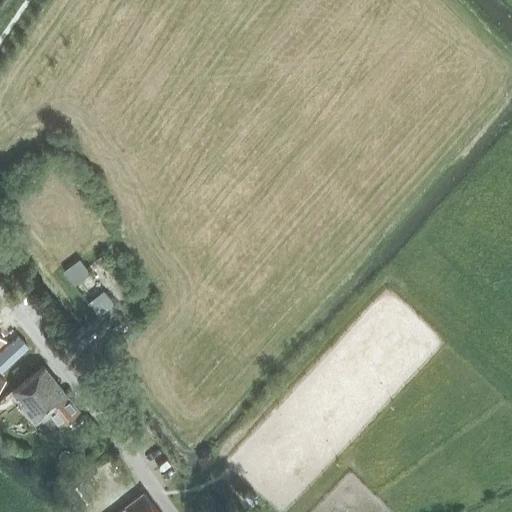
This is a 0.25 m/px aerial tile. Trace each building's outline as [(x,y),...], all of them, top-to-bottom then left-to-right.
[(82,254),(66,266),(76,280),(93,268),(82,254)] [(103,310),(116,298),(106,286),(92,298),(103,310)] [(1,363),(10,374),(31,356),(23,345),(1,363)] [(60,425),(78,411),(43,366),(11,392),(33,419),(37,416),(41,421),(51,413),(60,425)] [(81,481),(77,476),(66,484),(69,489),(66,491),(78,507),(93,498),(91,494),(95,490),(87,478),(81,481)] [(157,511),(143,493),(117,511),(157,511)]
